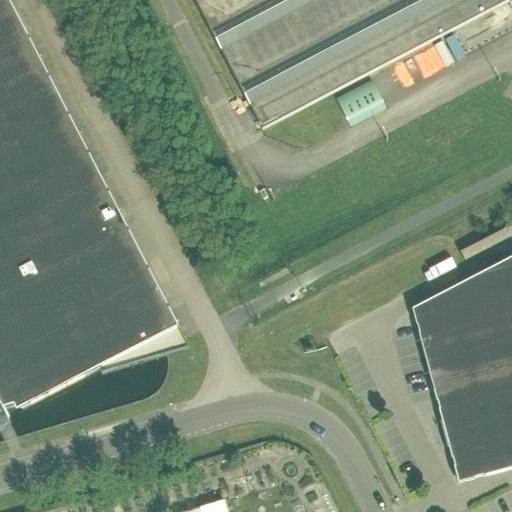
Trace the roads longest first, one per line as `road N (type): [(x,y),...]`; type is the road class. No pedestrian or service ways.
road 1 (unknown): [(170,0),(242,138),(269,151),(299,150),(511,53)]
road 2 (unclassified): [(0,479),(261,409),(321,427),(347,451),(377,511)]
